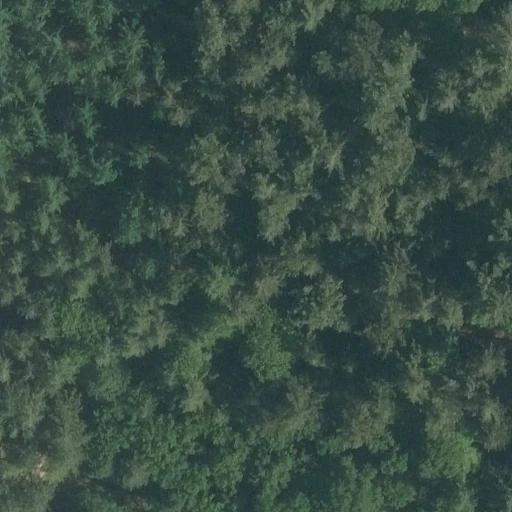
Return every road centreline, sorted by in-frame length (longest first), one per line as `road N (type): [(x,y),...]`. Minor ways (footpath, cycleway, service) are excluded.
road 1 (track): [(51,459),(194,306),(506,0)]
road 2 (track): [(511,340),(207,293)]
road 3 (track): [(201,0),(194,306)]
road 4 (track): [(51,459),(82,488),(170,511)]
